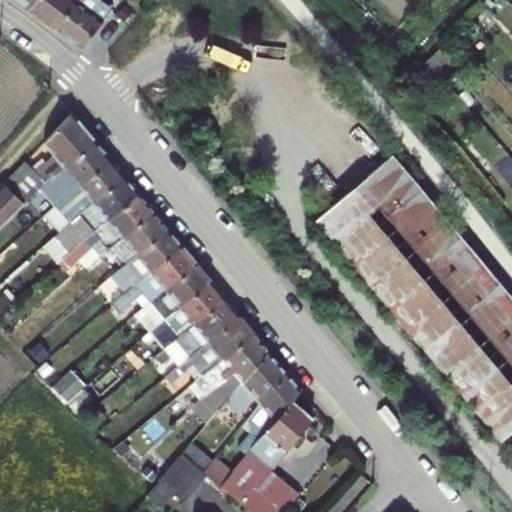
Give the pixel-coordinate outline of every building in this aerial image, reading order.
[(16,0),(30,11),(38,0),(16,0)] [(57,30),(78,0),(38,0),(30,11),(57,30)] [(113,9),(101,0),(78,0),(57,30),(82,49),(113,9)] [(479,23),(488,32),(497,22),(489,13),(479,23)] [(427,60),(437,71),(453,57),(443,47),(427,60)] [(0,186),(0,226),(38,188),(44,182),(45,183),(97,141),(73,112),(45,140),(54,152),(34,171),(25,161),(0,186)] [(65,197),(111,159),(97,141),(45,183),(44,182),(38,188),(54,207),(56,206),(65,197)] [(500,441),(511,431),(511,300),(391,157),(316,221),(500,441)] [(80,213),(125,176),(111,159),(65,197),(56,206),(61,212),(71,204),(80,213)] [(87,238),(140,194),(125,176),(80,213),(55,236),(70,252),(87,238)] [(104,254),(154,211),(140,194),(87,238),(70,252),(62,260),(68,266),(78,256),(83,261),(99,248),(104,254)] [(118,271),(168,228),(154,211),(104,254),(118,271)] [(132,288),(182,245),(168,228),(118,271),(97,289),(103,295),(111,287),(123,278),(132,288)] [(151,302),(197,263),(182,245),(132,288),(120,298),(112,305),(119,313),(136,298),(143,293),(151,302)] [(104,254),(99,248),(83,261),(88,267),(104,254)] [(68,266),(71,270),(83,261),(78,256),(68,266)] [(165,320),(212,281),(197,263),(151,302),(165,320)] [(111,287),(120,298),(132,288),(123,278),(111,287)] [(179,336),(226,298),(212,281),(165,320),(179,336)] [(143,293),(136,298),(144,307),(151,302),(143,293)] [(188,359),(240,316),(226,298),(179,336),(155,356),(161,363),(169,356),(179,349),(188,359)] [(165,320),(151,302),(144,307),(158,325),(165,320)] [(0,313),(0,326),(8,337),(27,320),(12,303),(2,312),(0,313)] [(207,372),(254,333),(240,316),(188,359),(178,367),(172,372),(176,378),(197,360),(207,372)] [(218,411),(269,351),(254,333),(207,372),(190,385),(214,416),(218,411)] [(169,356),(178,367),(188,359),(179,349),(169,356)] [(261,405),(288,373),(269,351),(218,411),(225,418),(246,393),(252,398),(261,405)] [(246,453),(293,400),(301,390),(288,373),(261,405),(249,419),(257,426),(252,432),(239,446),(246,453)] [(225,418),(230,423),(252,398),(246,393),(225,418)] [(313,417),(293,400),(246,453),(231,471),(230,472),(219,485),(249,511),(279,511),(297,492),(269,467),(313,417)] [(244,425),(252,432),(257,426),(249,419),(244,425)] [(215,459),(194,441),(182,454),(204,473),(215,459)] [(205,474),(204,473),(182,454),(160,481),(182,500),(205,474)] [(205,474),(218,486),(230,472),(215,459),(204,473),(205,474)]
